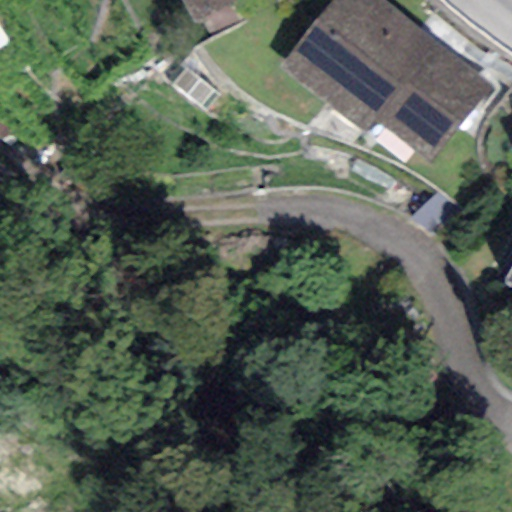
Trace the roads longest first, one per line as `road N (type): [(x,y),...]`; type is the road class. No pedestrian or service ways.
road 1 (unclassified): [(511,422),(470,385),(443,292),(405,246),(350,219),(264,212)]
road 2 (track): [(264,212),(179,217),(88,208),(27,182),(0,160)]
